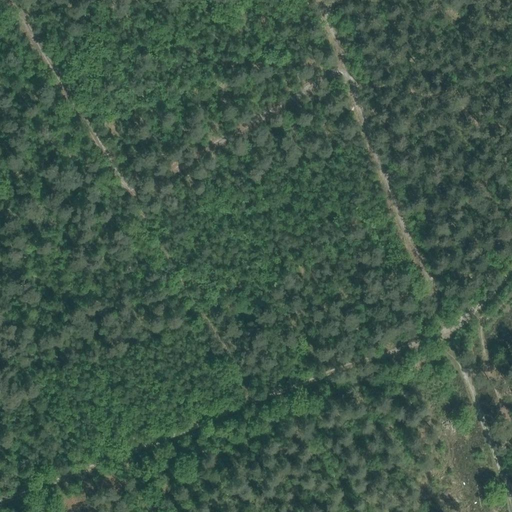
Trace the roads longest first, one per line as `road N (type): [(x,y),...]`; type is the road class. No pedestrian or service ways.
road 1 (track): [(0,504),(437,331)]
road 2 (unknown): [(511,503),(437,331),(345,70)]
road 3 (track): [(132,198),(336,67)]
road 4 (track): [(132,198),(248,401)]
road 5 (track): [(10,0),(132,198)]
